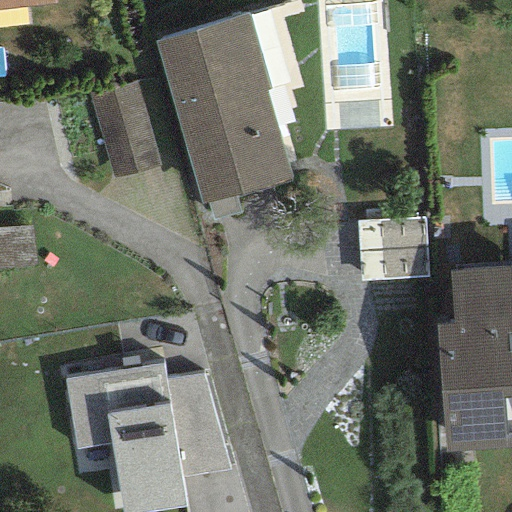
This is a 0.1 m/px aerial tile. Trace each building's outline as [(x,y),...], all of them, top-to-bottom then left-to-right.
[(0,0),(0,9),(54,5),(53,0),(0,0)] [(246,14),(155,44),(201,205),(206,204),(234,196),(291,180),(265,91),(270,90),(246,14)] [(136,81),(87,95),(112,181),(161,167),(136,81)] [(239,213),(234,196),(206,204),(212,221),(239,213)] [(427,279),(424,218),(355,222),(358,283),(427,279)] [(30,219),(0,219),(0,259),(31,258),(30,219)] [(435,326),(443,451),(511,447),(511,267),(448,272),(452,325),(435,326)] [(161,364),(63,380),(75,451),(110,446),(120,511),(146,511),(184,506),(179,478),(163,380),(161,364)] [(179,478),(228,469),(202,374),(163,380),(179,478)]
